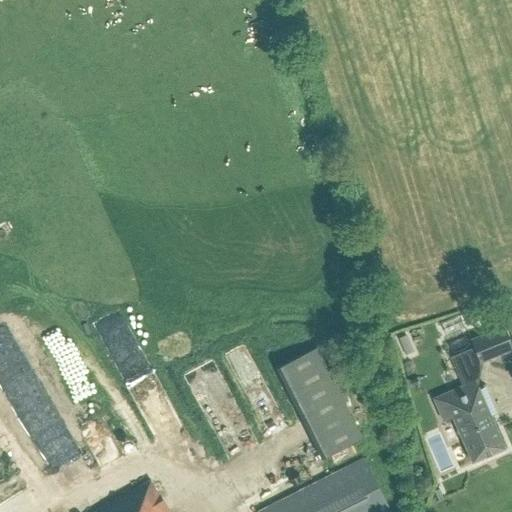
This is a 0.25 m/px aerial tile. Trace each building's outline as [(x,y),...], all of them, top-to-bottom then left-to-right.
[(511,317),(503,321),(511,340),(511,317)] [(503,449),(489,417),(495,414),(485,387),(477,390),(476,387),(482,361),(511,348),(502,326),(468,340),(472,348),(448,358),(461,386),(432,399),(442,422),(451,418),(471,463),(503,449)] [(361,438),(316,347),(274,368),(320,459),(361,438)] [(205,372),(244,458),(274,445),(235,358),(205,372)] [(148,380),(148,403),(183,402),(183,379),(148,380)] [(60,405),(59,451),(69,482),(73,482),(105,471),(83,405),(60,405)] [(276,482),(282,494),(329,470),(323,458),(276,482)] [(388,511),(362,460),(261,511),(388,511)] [(166,511),(148,480),(93,511),(166,511)]
